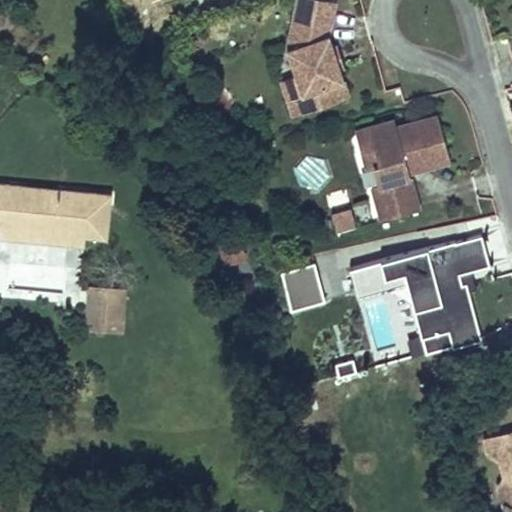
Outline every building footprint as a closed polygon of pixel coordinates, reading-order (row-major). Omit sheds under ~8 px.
[(333,1),(328,0),(294,0),(285,49),(294,75),(306,111),(348,96),(338,68),(331,47),(327,35),(333,1)] [(502,83),(511,81),(511,59),(508,35),(495,37),(502,83)] [(338,68),(343,66),(336,45),(331,47),(338,68)] [(306,111),(294,75),(280,80),(292,116),(306,111)] [(420,205),(410,169),(408,163),(418,160),(420,166),(451,158),(438,112),(398,124),(396,116),(357,127),(363,147),(376,144),(381,159),(374,161),(380,180),(372,182),(381,215),(420,205)] [(376,144),(363,147),(367,163),(374,161),(381,159),(376,144)] [(410,169),(420,166),(418,160),(408,163),(410,169)] [(0,227),(16,229),(17,220),(57,223),(58,232),(79,234),(100,236),(104,193),(55,188),(53,192),(5,187),(5,184),(0,183),(0,227)] [(351,203),(332,209),(337,228),(356,223),(351,203)] [(0,227),(0,237),(78,243),(79,234),(58,232),(57,223),(17,220),(16,229),(0,227)] [(455,236),(399,251),(420,332),(447,325),(452,342),(481,334),(466,277),(462,278),(459,268),(463,267),(455,236)] [(220,260),(244,257),(242,242),(218,245),(220,260)] [(316,260),(281,266),(287,306),(323,300),(316,260)] [(102,305),(103,290),(87,289),(86,304),(101,305),(102,305)] [(119,305),(119,291),(103,290),(102,305),(101,305),(86,304),(84,327),(99,328),(99,318),(120,319),(122,318),(123,309),(119,305)] [(511,431),(490,438),(510,503),(509,505),(511,506),(511,431)]
